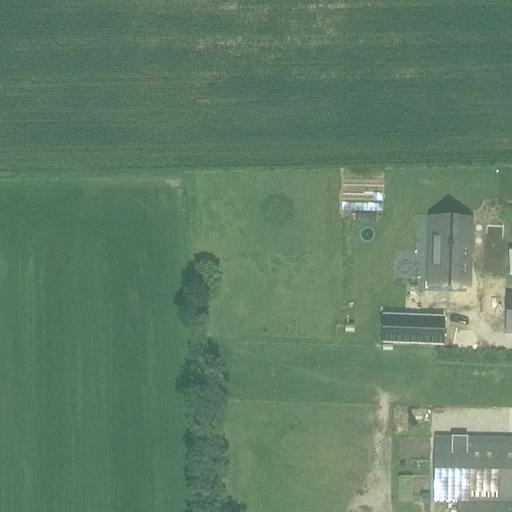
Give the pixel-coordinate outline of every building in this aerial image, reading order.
[(470,223),(446,222),(446,238),(431,237),(430,285),(466,286),(468,285),(470,223)] [(385,345),(425,346),(445,347),(446,319),(426,318),(386,317),(385,345)] [(263,367),(263,384),(290,385),(290,367),(263,367)] [(511,511),(511,440),(433,440),(432,504),(457,505),(456,511),(511,511)] [(325,479),(325,457),(268,458),(269,485),(294,485),(293,471),(304,471),(304,479),(325,479)]
